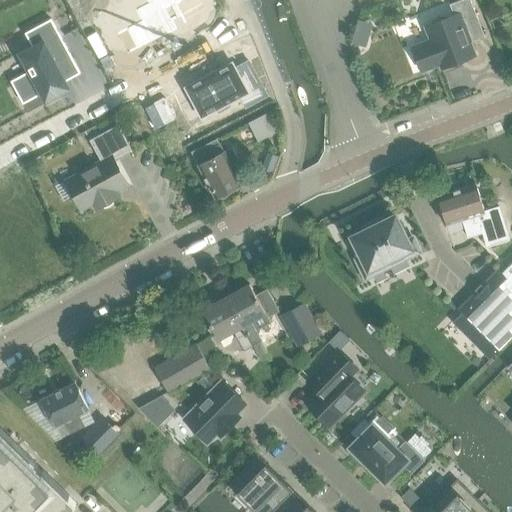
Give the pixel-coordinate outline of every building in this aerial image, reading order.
[(131,26),(126,29),(137,49),(141,46),(142,46),(148,43),(149,45),(159,40),(158,37),(161,36),(161,37),(177,29),(172,20),(182,15),(177,5),(179,3),(179,2),(182,0),(146,0),(148,3),(135,10),(141,20),(131,26)] [(413,48),(422,72),(440,65),(441,69),(474,56),(469,43),(484,37),(469,0),(462,0),(449,5),(453,17),(425,28),(430,41),(413,48)] [(62,80),(77,72),(78,74),(80,72),(51,19),(49,20),(49,21),(50,21),(53,26),(50,28),(55,38),(43,44),(43,43),(22,54),(29,67),(28,68),(30,71),(22,76),(15,80),(25,100),(42,91),(46,98),(57,92),(66,87),(62,80)] [(268,95),(262,84),(247,91),(232,62),(217,70),(205,76),(202,78),(201,76),(189,83),(190,84),(185,87),(201,117),(216,109),(218,112),(231,106),(229,102),(240,97),(245,107),(268,95)] [(274,132),(266,115),(248,124),(257,141),(274,132)] [(118,126),(90,141),(101,162),(66,181),(82,210),(93,204),(96,209),(101,206),(105,207),(109,206),(112,203),(114,199),(119,196),(116,191),(127,185),(114,160),(131,150),(118,126)] [(239,185),(218,144),(216,141),(191,153),(214,198),(239,185)] [(268,152),(262,169),(273,173),(279,156),(268,152)] [(432,199),(437,214),(442,212),(445,224),(462,219),(469,241),(490,235),(475,186),(432,199)] [(347,240),(365,278),(390,266),(387,260),(402,252),(405,258),(419,251),(412,238),(407,241),(394,216),(347,240)] [(499,349),(511,337),(511,335),(511,262),(462,313),(499,349)] [(268,351),(261,337),(258,330),(269,324),(266,318),(278,312),(266,290),(254,296),(249,286),(228,298),(253,346),(254,346),(260,358),(268,351)] [(235,332),(245,350),(253,346),(228,298),(204,311),(217,337),(219,340),(235,332)] [(280,315),(297,347),(321,334),(303,302),(280,315)] [(155,367),(167,392),(210,369),(196,345),(155,367)] [(317,390),(306,402),(330,427),(364,391),(350,377),(358,368),(348,358),(338,349),(308,381),(317,390)] [(207,373),(199,380),(207,388),(215,380),(207,373)] [(222,380),(184,419),(208,442),(217,433),(220,436),(232,424),(228,421),(246,404),(222,380)] [(87,409),(74,383),(40,399),(53,425),(55,424),(61,436),(82,425),(76,414),(87,409)] [(157,427),(175,409),(161,395),(139,408),(157,427)] [(364,419),(351,433),(358,440),(371,426),(364,419)] [(114,425),(93,447),(101,455),(123,433),(118,429),(114,425)] [(358,440),(351,447),(385,480),(399,467),(408,476),(424,460),(404,441),(396,449),(372,426),(371,426),(358,440)] [(0,511),(65,511),(75,502),(43,471),(35,479),(29,472),(36,464),(1,430),(0,430),(0,511)] [(415,433),(407,442),(424,459),(432,450),(427,446),(430,443),(421,435),(419,437),(415,433)] [(257,455),(225,487),(234,496),(238,492),(251,504),(268,487),(279,476),(268,465),(257,454),(257,455)] [(268,487),(251,504),(258,511),(284,511),(300,496),(279,476),(268,487)] [(465,511),(478,500),(457,479),(431,505),(438,511),(465,511)] [(410,488),(401,497),(413,509),(422,499),(410,488)] [(284,511),(315,511),(300,496),(284,511)] [(490,511),(478,500),(465,511),(490,511)]
